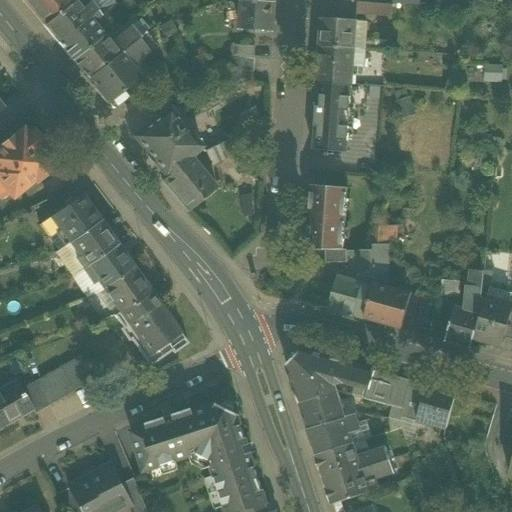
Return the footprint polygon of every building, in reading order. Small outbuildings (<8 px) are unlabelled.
[(20,0),(43,26),(73,2),(74,1),(73,0),(20,0)] [(89,3),(86,0),(75,0),(74,1),(73,2),(80,10),(89,3)] [(43,26),(56,43),(87,18),(80,10),(73,2),(43,26)] [(273,32),(275,4),(241,2),(240,30),(273,32)] [(96,11),(89,3),(80,10),(87,18),(96,11)] [(356,15),(391,17),(392,5),(357,3),(356,15)] [(100,16),(96,11),(87,18),(91,23),(100,16)] [(102,36),(91,23),(87,18),(56,43),(71,62),(102,36)] [(322,19),(320,47),(354,50),(356,22),(322,19)] [(366,22),(356,22),(354,50),(362,50),(363,40),(365,40),(366,22)] [(118,55),(120,54),(138,40),(140,38),(139,37),(131,27),(109,45),(118,55)] [(138,40),(148,52),(155,46),(145,33),(139,37),(140,38),(138,40)] [(71,62),(87,81),(118,55),(109,45),(102,36),(71,62)] [(148,52),(138,40),(120,54),(130,66),(148,52)] [(362,50),(375,51),(375,41),(365,40),(363,40),(362,50)] [(234,46),(233,59),(254,60),(255,47),(234,46)] [(351,86),(354,50),(320,47),(318,83),(351,86)] [(140,78),(130,66),(120,54),(118,55),(87,81),(106,105),(140,78)] [(253,83),(254,60),(233,59),(232,59),(231,83),(253,83)] [(185,67),(189,77),(204,70),(200,62),(185,67)] [(485,81),(505,82),(506,65),(485,65),(485,81)] [(318,83),(313,150),(348,153),(351,86),(318,83)] [(133,137),(166,179),(191,158),(192,159),(202,150),(168,109),(133,137)] [(0,184),(8,194),(11,198),(33,180),(35,182),(53,168),(38,150),(44,146),(32,131),(26,136),(21,130),(12,138),(12,137),(0,146),(0,184)] [(205,151),(212,166),(249,148),(241,134),(205,151)] [(216,189),(192,159),(191,158),(166,179),(162,182),(187,212),(188,212),(191,209),(216,189)] [(325,251),(343,251),(348,188),(311,185),(306,251),(325,251)] [(55,234),(64,246),(69,243),(100,221),(81,195),(50,217),(60,231),(55,234)] [(48,239),(55,234),(60,231),(50,217),(39,225),(48,239)] [(100,221),(69,243),(79,256),(75,259),(83,269),(117,245),(100,221)] [(117,245),(83,269),(82,270),(93,285),(97,282),(103,290),(134,269),(117,245)] [(388,281),(387,245),(381,245),(373,245),(373,251),(373,274),(372,274),(372,284),(385,287),(385,281),(388,281)] [(325,263),(347,263),(347,251),(343,251),(325,251),(325,263)] [(359,251),(359,275),(372,274),(373,274),(373,251),(359,251)] [(470,271),(485,272),(487,252),(472,253),(470,271)] [(134,269),(103,290),(120,314),(151,292),(134,269)] [(470,271),(466,310),(481,315),(484,283),(485,272),(470,271)] [(372,274),(359,275),(354,283),(372,288),(372,284),(372,274)] [(332,309),(365,319),(372,288),(354,283),(340,279),(332,309)] [(411,295),(385,287),(372,284),(372,288),(365,319),(401,330),(411,295)] [(151,292),(120,314),(135,337),(143,348),(148,356),(180,334),(151,292)] [(475,338),(502,346),(504,338),(511,313),(511,310),(511,306),(486,299),(482,315),(475,338)] [(475,338),(482,315),(481,315),(466,310),(455,307),(446,342),(471,349),(475,338)] [(128,342),(135,337),(120,314),(114,318),(122,328),(119,330),(128,342)] [(187,344),(180,334),(148,356),(143,348),(138,351),(149,367),(171,352),(173,354),(187,344)] [(287,366),(299,405),(337,393),(335,386),(344,383),(368,390),(369,390),(374,372),(301,351),(287,366)] [(80,357),(39,380),(48,406),(93,380),(80,357)] [(367,396),(389,401),(395,377),(374,372),(369,390),(368,390),(367,396)] [(388,405),(403,409),(411,382),(395,377),(389,401),(388,405)] [(34,414),(48,406),(39,380),(21,391),(33,411),(32,412),(33,413),(33,412),(34,414)] [(16,382),(0,391),(0,429),(11,424),(9,420),(30,409),(32,412),(33,411),(21,391),(16,382)] [(411,382),(403,409),(401,417),(417,421),(427,386),(411,382)] [(417,421),(446,429),(456,395),(427,386),(417,421)] [(299,405),(308,430),(346,418),(337,393),(299,405)] [(275,511),(272,511),(267,511),(265,506),(267,505),(250,454),(245,456),(242,448),(247,446),(238,417),(239,415),(216,404),(216,406),(193,413),(192,409),(173,415),(174,419),(166,422),(165,418),(146,424),(147,428),(132,433),(144,472),(197,454),(209,460),(226,511),(275,511)] [(9,420),(11,424),(32,412),(30,409),(9,420)] [(356,415),(346,418),(351,434),(361,431),(356,415)] [(308,430),(316,456),(354,444),(351,434),(346,418),(308,430)] [(354,444),(358,457),(369,454),(365,441),(354,444)] [(316,456),(325,482),(362,470),(358,457),(354,444),(316,456)] [(386,448),(369,454),(358,457),(362,470),(391,461),(386,448)] [(391,461),(362,470),(367,483),(395,474),(391,461)] [(81,511),(118,511),(131,506),(132,505),(122,485),(112,466),(95,474),(94,473),(81,479),(82,481),(68,488),(79,511),(81,511)] [(367,483),(362,470),(325,482),(332,505),(370,493),(367,483)] [(131,506),(133,511),(147,511),(134,479),(122,485),(132,505),(131,506)]
